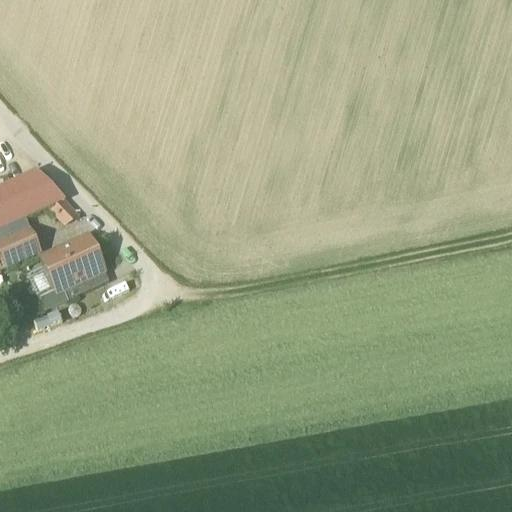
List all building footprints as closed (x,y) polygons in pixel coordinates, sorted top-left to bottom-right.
[(0,192),(0,234),(62,206),(63,206),(34,176),(0,192)] [(48,213),(67,233),(77,222),(62,207),(48,213)] [(0,234),(0,247),(28,235),(23,224),(0,234)] [(0,247),(0,260),(5,272),(38,257),(28,235),(0,247)] [(44,272),(55,297),(62,294),(102,276),(86,242),(40,263),(44,272)] [(55,297),(44,272),(26,280),(37,305),(55,297)] [(102,276),(62,294),(67,305),(107,286),(102,276)] [(37,305),(42,316),(67,305),(62,294),(55,297),(37,305)]
